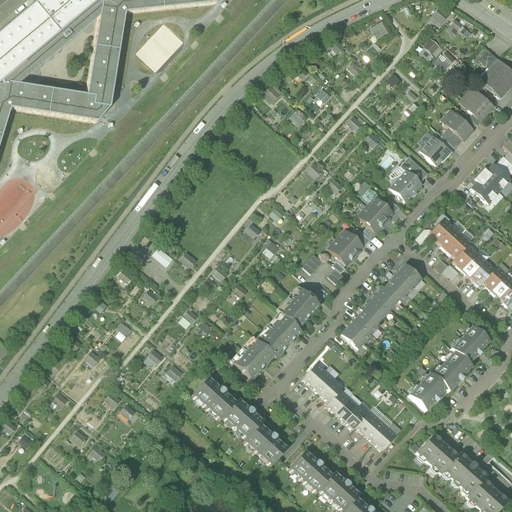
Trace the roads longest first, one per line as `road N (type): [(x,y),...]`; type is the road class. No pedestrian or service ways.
road 1 (residential): [(380,0),(313,32),(209,122),(0,396)]
road 2 (residential): [(440,511),(421,493),(369,479),(273,391),(391,240)]
road 3 (residential): [(391,240),(511,113)]
road 4 (residential): [(391,240),(505,342)]
